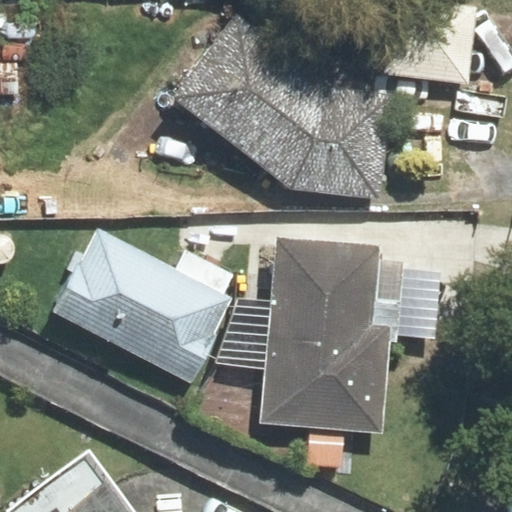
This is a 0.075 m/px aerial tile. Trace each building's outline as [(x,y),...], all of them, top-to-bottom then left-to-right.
[(460,19),(387,10),(379,74),(452,83),(460,19)] [(370,103),(301,96),(209,31),(155,105),(274,190),(362,199),(370,103)] [(209,305),(87,247),(52,319),(175,377),(209,305)] [(355,269),(260,261),(246,426),(360,435),(368,339),(350,338),(355,269)] [(96,511),(78,488),(45,511),(96,511)]
